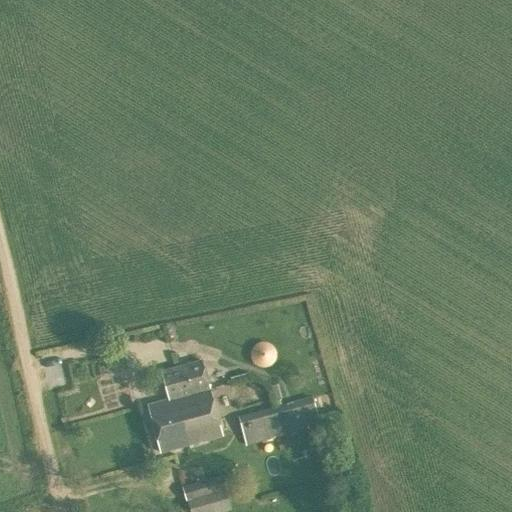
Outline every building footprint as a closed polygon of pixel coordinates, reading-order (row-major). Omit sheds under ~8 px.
[(161,372),(169,400),(210,391),(202,361),(161,372)] [(222,435),(210,391),(169,400),(148,405),(160,452),(222,435)] [(300,399),(274,406),(281,437),(307,430),(306,426),(318,422),(312,398),(300,400),(300,399)] [(246,446),(281,437),(274,406),(238,417),(246,446)] [(183,486),(191,511),(224,511),(232,510),(221,474),(183,486)]
